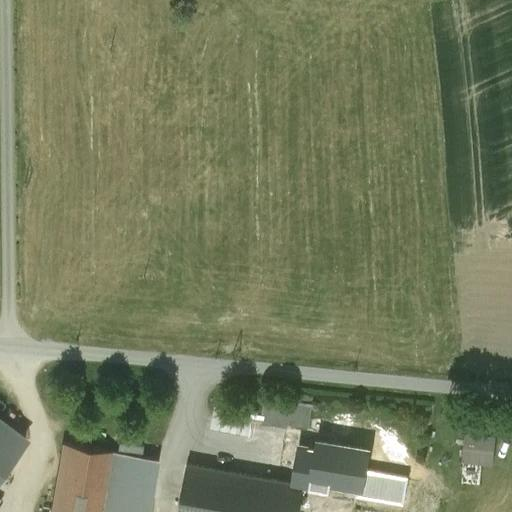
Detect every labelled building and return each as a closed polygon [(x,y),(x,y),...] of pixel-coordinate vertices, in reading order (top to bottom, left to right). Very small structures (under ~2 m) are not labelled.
[(290,401),(264,397),(260,422),(287,426),(290,401)] [(0,470),(25,437),(0,417),(0,470)] [(368,449),(344,445),(343,445),(317,441),(316,447),(310,477),(330,480),(358,485),(362,486),(365,468),(368,449)] [(144,511),(153,457),(109,450),(109,449),(63,442),(51,511),(144,511)] [(316,447),(299,444),(293,481),(303,483),(303,484),(328,488),(330,480),(310,477),(316,447)] [(293,481),(187,463),(177,511),(297,511),(303,484),(303,483),(293,481)] [(407,476),(365,468),(362,486),(358,485),(357,493),(403,501),(407,476)]
